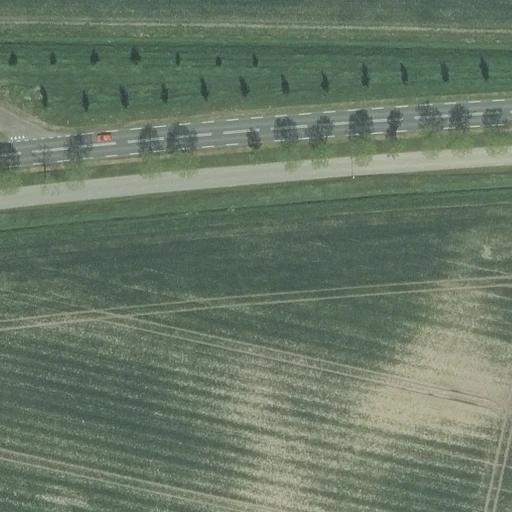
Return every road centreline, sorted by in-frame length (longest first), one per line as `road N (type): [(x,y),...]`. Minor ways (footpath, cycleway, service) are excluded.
road 1 (unclassified): [(511,157),(320,167),(0,203)]
road 2 (secondary): [(0,157),(511,112)]
